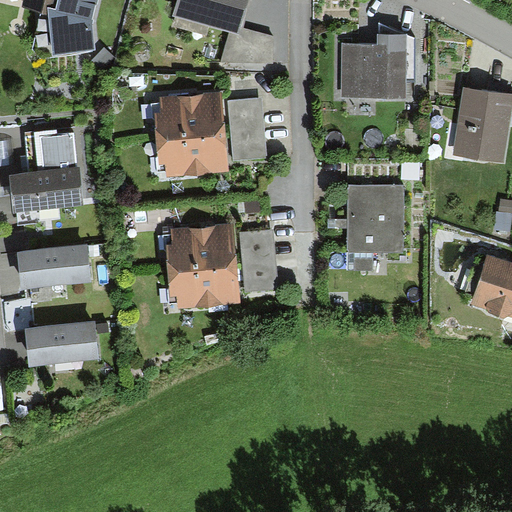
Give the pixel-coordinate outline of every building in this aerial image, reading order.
[(26,0),(22,15),(46,21),(52,57),(95,54),(93,22),(99,0),(26,0)] [(238,35),(248,0),(177,0),(173,17),(238,35)] [(404,46),(341,48),(342,105),(406,103),(404,46)] [(511,98),(462,93),(454,162),(504,167),(511,98)] [(262,98),(228,101),(233,160),(267,157),(262,98)] [(224,144),(220,104),(155,110),(159,150),(224,144)] [(15,216),(85,210),(79,135),(36,139),(39,175),(12,177),(15,216)] [(227,177),(224,144),(159,150),(162,183),(227,177)] [(407,258),(405,191),(347,193),(350,260),(407,258)] [(271,230),(241,232),(246,292),(276,289),(271,230)] [(237,264),(234,231),(169,238),(172,271),(237,264)] [(89,287),(85,249),(17,257),(21,295),(89,287)] [(511,321),(511,264),(487,257),(472,310),(511,321)] [(241,297),(237,264),(172,271),(176,304),(241,297)] [(97,366),(93,327),(25,334),(28,372),(97,366)]
